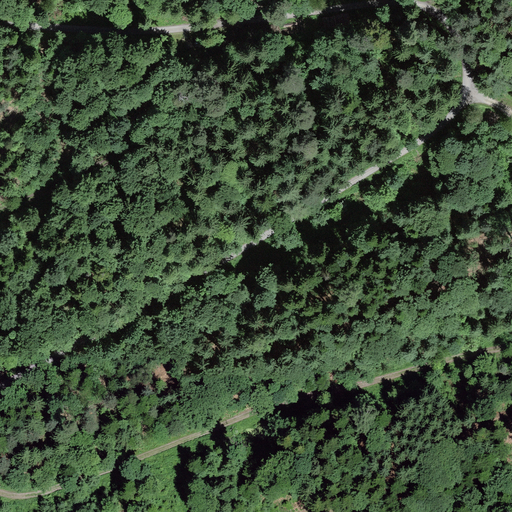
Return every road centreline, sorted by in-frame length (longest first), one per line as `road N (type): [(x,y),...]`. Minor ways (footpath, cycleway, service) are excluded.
road 1 (track): [(0,386),(426,133),(466,91),(466,55),(433,0)]
road 2 (track): [(0,488),(24,498),(231,416),(511,348)]
road 3 (track): [(433,0),(173,29),(0,23)]
